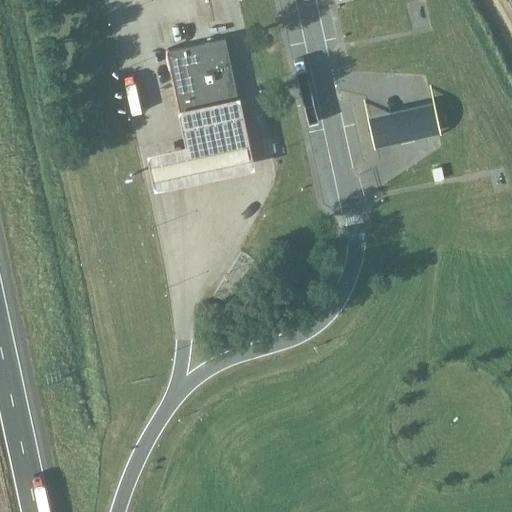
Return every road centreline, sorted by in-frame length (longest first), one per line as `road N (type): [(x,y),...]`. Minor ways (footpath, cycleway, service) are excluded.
road 1 (unknown): [(230,0),(265,191),(210,273),(176,295)]
road 2 (motorway): [(35,511),(0,346)]
road 3 (motorway): [(117,511),(177,389)]
